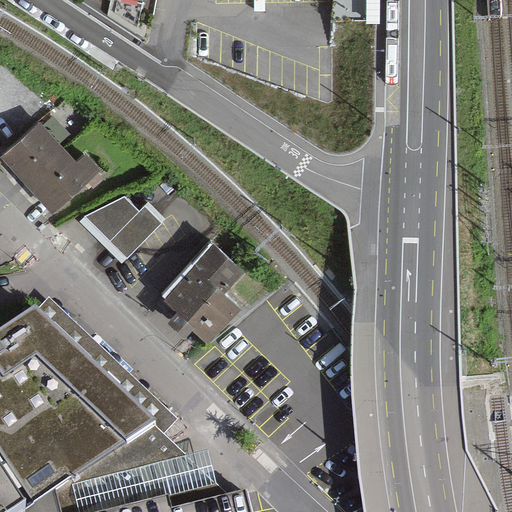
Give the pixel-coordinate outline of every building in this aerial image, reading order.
[(356,18),(274,20),(276,113),(358,112),(356,18)] [(73,154),(42,120),(4,155),(36,189),(73,154)] [(54,208),(99,166),(85,151),(78,158),(73,154),(36,189),(54,208)] [(125,194),(84,216),(131,260),(163,222),(145,202),(137,211),(125,194)] [(240,263),(212,238),(162,293),(208,335),(237,302),(219,286),(240,263)] [(49,299),(0,340),(0,490),(14,511),(254,511),(251,495),(230,500),(214,486),(207,455),(190,460),(164,440),(180,422),(49,299)] [(269,307),(252,328),(267,340),(276,329),(283,335),(291,325),(269,307)] [(0,511),(14,511),(0,490),(0,511)]
